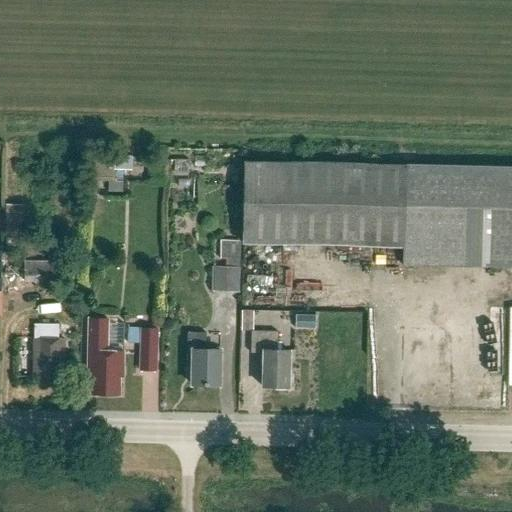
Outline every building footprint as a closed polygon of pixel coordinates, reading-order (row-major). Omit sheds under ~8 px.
[(116,169),(135,167),(134,154),(115,155),(116,169)] [(164,180),(164,158),(147,158),(147,167),(147,180),(164,180)] [(444,267),(446,166),(243,161),(241,244),(402,248),(401,266),(444,267)] [(4,269),(19,269),(23,269),(23,282),(53,282),(64,282),(64,260),(64,238),(5,237),(4,269)] [(225,267),(240,268),(240,264),(238,264),(239,262),(239,261),(239,258),(239,241),(220,240),(219,259),(225,260),(225,267)] [(240,268),(225,267),(211,266),(211,292),(239,293),(240,268)] [(18,293),(19,269),(4,269),(3,269),(3,293),(18,293)] [(314,329),(314,315),(295,315),(294,329),(314,329)] [(122,378),(123,352),(107,351),(107,319),(88,318),(87,373),(90,374),(90,395),(119,396),(120,377),(122,378)] [(64,378),(64,340),(58,340),(58,324),(34,324),(33,378),(40,378),(40,385),(58,385),(58,378),(64,378)] [(156,371),(157,346),(158,329),(140,328),(139,345),(137,371),(156,371)] [(288,387),(289,351),(277,350),(277,332),(251,331),(250,353),(263,353),(261,386),(288,387)] [(219,386),(220,350),(206,350),(206,333),(187,332),(186,367),(192,367),(191,385),(219,386)]
